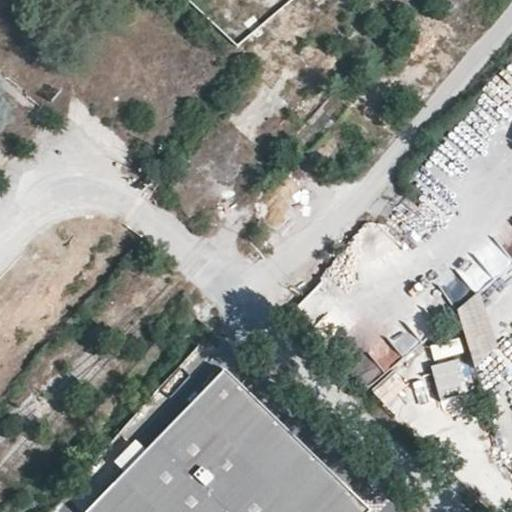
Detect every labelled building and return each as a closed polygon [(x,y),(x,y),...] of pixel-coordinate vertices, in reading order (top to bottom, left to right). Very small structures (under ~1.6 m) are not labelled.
[(0,0),(0,10),(9,0),(0,0)] [(479,293),(459,309),(475,366),(496,348),(479,293)] [(435,365),(431,366),(440,399),(474,390),(461,338),(431,346),(435,365)] [(224,369),(154,441),(226,511),(364,511),(368,509),(224,369)] [(384,402),(407,390),(399,376),(376,388),(384,402)] [(226,511),(154,441),(85,509),(87,511),(226,511)]
